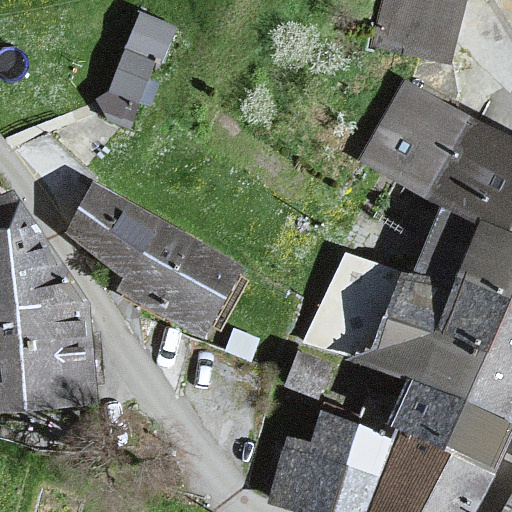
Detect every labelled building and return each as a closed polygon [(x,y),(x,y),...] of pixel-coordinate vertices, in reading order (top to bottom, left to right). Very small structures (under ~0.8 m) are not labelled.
[(511,0),(385,0),(374,45),(446,62),(460,0),(501,0),(511,2),(511,0)] [(176,32),(143,19),(105,113),(138,126),(176,32)] [(391,90),(357,169),(421,197),(455,119),(391,90)] [(511,143),(455,119),(421,197),(438,205),(474,220),(511,236),(511,143)] [(0,407),(92,398),(82,301),(13,193),(0,184),(0,407)] [(88,187),(63,233),(124,278),(117,292),(192,334),(230,265),(88,187)] [(411,267),(446,283),(474,220),(438,205),(411,267)] [(498,305),(511,311),(511,236),(474,220),(446,283),(498,305)] [(475,357),(498,305),(446,283),(411,267),(404,264),(381,317),(475,357)] [(511,311),(498,305),(475,357),(453,406),(506,429),(511,415),(511,311)] [(453,406),(475,357),(381,317),(360,366),(403,385),(453,406)] [(299,350),(288,377),(331,394),(342,367),(299,350)] [(434,451),(453,406),(403,385),(384,429),(396,434),(434,451)] [(496,451),(506,429),(453,406),(434,451),(439,453),(486,474),(496,451)] [(294,511),(361,511),(390,447),(318,416),(304,448),(289,441),(264,499),(294,511)] [(412,511),(439,453),(434,451),(396,434),(390,447),(361,511),(412,511)] [(469,511),(486,474),(439,453),(412,511),(469,511)]
